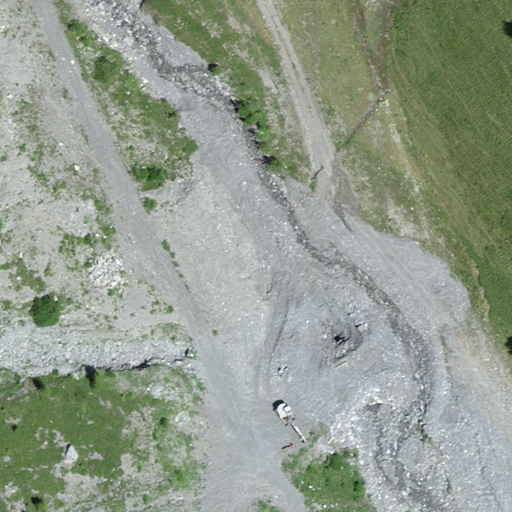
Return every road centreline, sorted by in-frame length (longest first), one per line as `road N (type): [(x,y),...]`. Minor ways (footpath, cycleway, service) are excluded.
road 1 (track): [(35,0),(260,462)]
road 2 (track): [(261,0),(408,344)]
road 3 (track): [(260,462),(300,401),(408,344)]
road 4 (track): [(408,344),(433,357),(511,438)]
